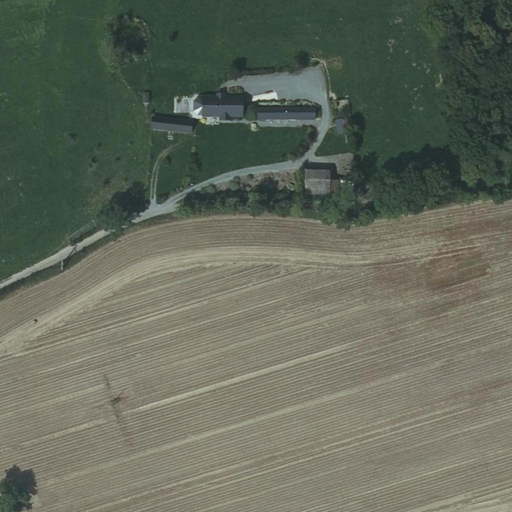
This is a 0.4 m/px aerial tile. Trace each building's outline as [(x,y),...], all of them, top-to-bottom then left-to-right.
[(195,97),(191,101),(191,110),(195,114),(200,114),(200,115),(217,115),(217,119),(227,119),(227,115),(239,115),(239,96),(200,96),(200,97),(195,97)] [(303,107),(255,107),(255,118),(302,118),(303,107)] [(312,107),(303,107),(302,118),(312,119),(312,107)] [(334,114),(336,133),(346,132),(345,113),(334,114)] [(188,122),(151,119),(150,128),(188,131),(188,122)] [(318,160),(293,160),(294,186),(319,185),(318,160)] [(226,178),(210,178),(210,186),(226,186),(226,178)]
